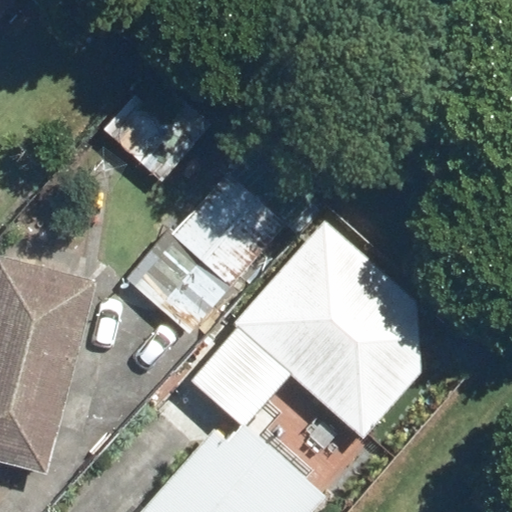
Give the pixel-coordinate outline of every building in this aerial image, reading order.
[(0,0),(0,16),(13,0),(0,0)] [(150,67),(97,129),(158,181),(211,119),(150,67)] [(180,232),(230,281),(290,220),(241,171),(180,232)] [(331,219),(245,313),(359,418),(413,360),(415,296),(331,219)] [(0,292),(0,459),(43,472),(99,279),(11,254),(0,292)] [(286,511),(318,478),(239,405),(139,511),(286,511)]
